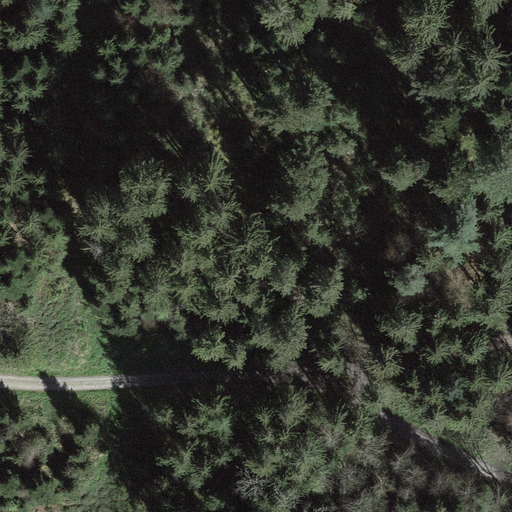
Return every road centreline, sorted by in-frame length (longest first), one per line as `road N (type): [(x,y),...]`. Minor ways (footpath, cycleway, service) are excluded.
road 1 (track): [(0,377),(333,383),(431,448),(511,480)]
road 2 (track): [(333,383),(386,352),(511,336)]
